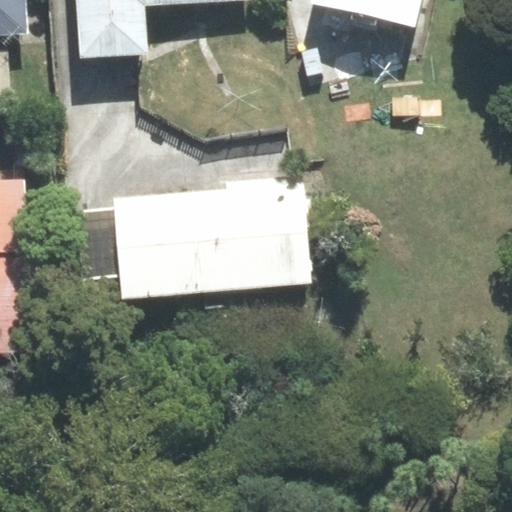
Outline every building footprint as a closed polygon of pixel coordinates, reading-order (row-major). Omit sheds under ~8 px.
[(0,0),(0,31),(27,30),(24,0),(0,0)] [(91,0),(95,53),(153,49),(150,4),(207,0),(91,0)] [(420,24),(425,0),(329,0),(329,3),(420,24)] [(15,71),(0,70),(0,122),(15,122),(15,71)] [(27,191),(0,193),(0,353),(40,350),(27,191)] [(306,195),(128,212),(136,291),(314,274),(306,195)]
